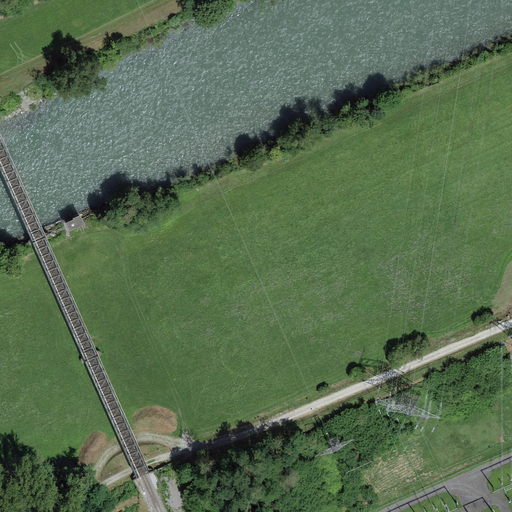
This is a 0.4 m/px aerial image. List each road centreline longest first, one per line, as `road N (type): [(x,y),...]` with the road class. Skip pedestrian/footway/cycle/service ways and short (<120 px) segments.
road 1 (track): [(49,511),(120,476),(511,322)]
road 2 (track): [(84,494),(125,439),(206,446)]
